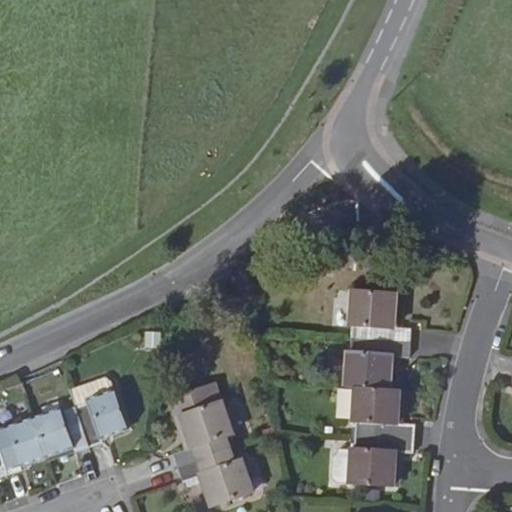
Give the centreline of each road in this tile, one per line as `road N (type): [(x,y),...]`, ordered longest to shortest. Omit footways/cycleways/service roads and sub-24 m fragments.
road 1 (tertiary): [(0,358),(142,295),(348,135)]
road 2 (residential): [(510,250),(464,385),(454,466)]
road 3 (tertiary): [(348,135),(388,183),(449,226),(510,250)]
road 4 (unclassified): [(348,135),(355,97),(403,0)]
